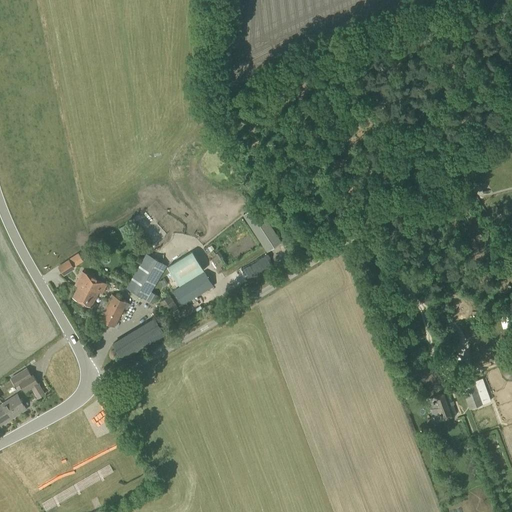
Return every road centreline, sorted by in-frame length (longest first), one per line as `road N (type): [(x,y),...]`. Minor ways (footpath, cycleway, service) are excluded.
road 1 (unclassified): [(88,381),(112,380),(511,141)]
road 2 (unclassified): [(88,381),(85,360),(0,208)]
